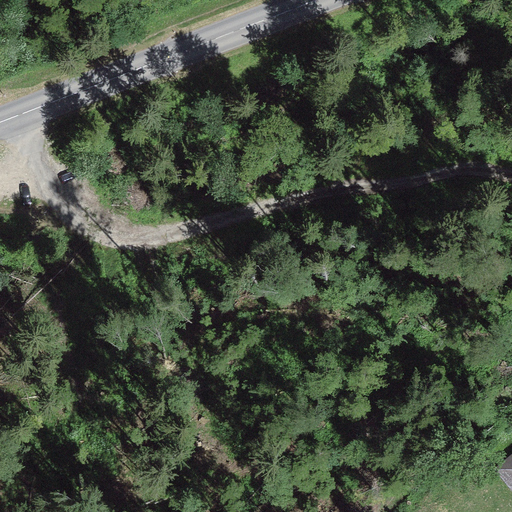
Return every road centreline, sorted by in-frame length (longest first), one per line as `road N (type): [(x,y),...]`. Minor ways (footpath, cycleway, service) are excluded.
road 1 (track): [(511,170),(469,166),(302,190),(120,232),(76,213),(15,116)]
road 2 (tertiary): [(314,0),(0,122)]
